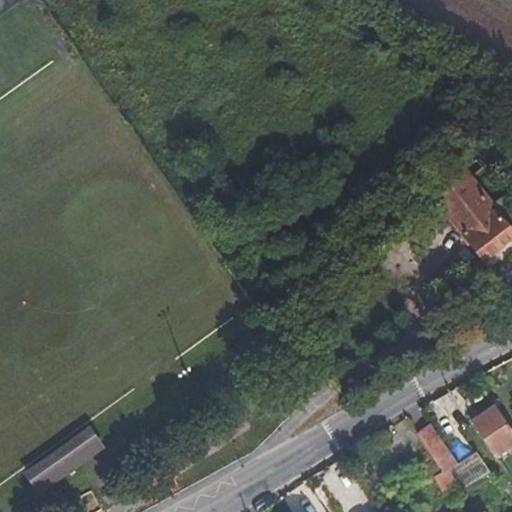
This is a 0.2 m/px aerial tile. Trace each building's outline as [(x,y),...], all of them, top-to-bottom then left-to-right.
[(511,203),(505,195),(493,205),(465,170),(431,196),(485,261),(511,239),(511,203)] [(260,369),(249,354),(241,360),(252,375),(260,369)] [(472,422),(496,458),(511,446),(511,428),(496,406),(472,422)] [(448,502),(462,495),(460,490),(450,470),(459,463),(431,424),(418,434),(445,473),(436,478),(448,502)] [(104,449),(90,428),(26,472),(40,493),(104,449)] [(511,454),(511,446),(496,458),(500,463),(511,454)] [(460,490),(490,471),(478,452),(459,463),(450,470),(460,490)] [(115,499),(110,493),(104,498),(109,504),(115,499)]
